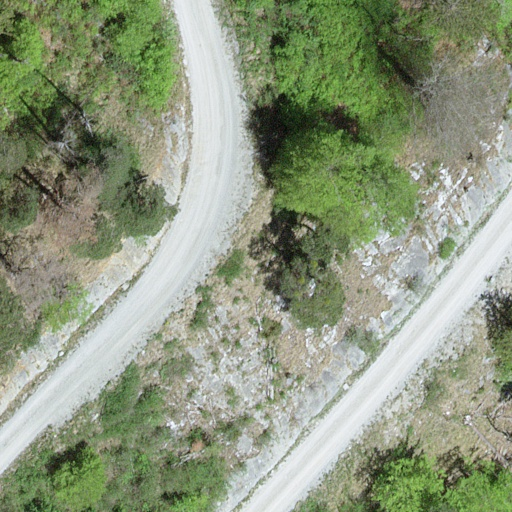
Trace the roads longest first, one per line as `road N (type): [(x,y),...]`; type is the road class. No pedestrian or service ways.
road 1 (track): [(195,0),(233,153),(190,256),(56,383),(0,455)]
road 2 (track): [(264,511),(511,219)]
